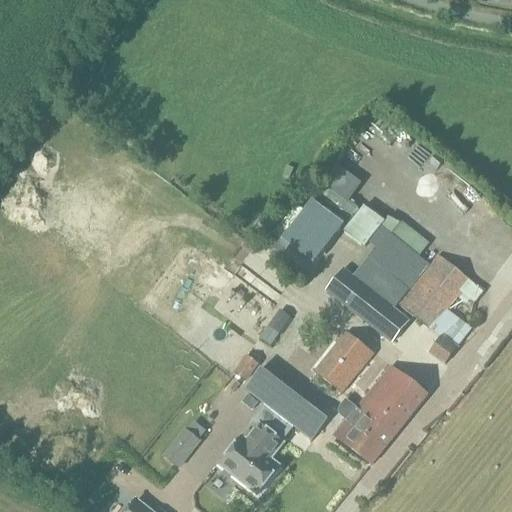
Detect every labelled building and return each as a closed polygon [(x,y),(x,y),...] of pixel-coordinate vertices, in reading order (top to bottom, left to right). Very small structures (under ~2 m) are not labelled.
[(364,208),(345,232),(364,247),(383,223),(364,208)] [(511,224),(492,215),(487,225),(508,235),(511,227),(511,224)] [(436,257),(398,304),(431,329),(468,283),(436,257)] [(409,322),(394,310),(344,270),(326,292),(392,344),(409,322)] [(340,394),(372,355),(347,334),(315,374),(340,394)] [(426,341),(421,358),(442,364),(447,347),(426,341)] [(245,356),(234,374),(247,383),(259,365),(245,356)] [(391,368),(356,410),(346,401),(338,411),(345,423),(332,437),(371,468),(428,397),(391,368)] [(266,371),(265,371),(247,393),(263,404),(266,400),(306,433),(304,435),(316,444),(326,432),(316,423),(321,415),(266,371)] [(238,414),(251,401),(244,394),(231,408),(238,414)] [(185,432),(164,457),(179,470),(200,444),(185,432)] [(255,440),(240,462),(275,491),(292,468),(283,461),(291,451),(272,436),(263,447),(255,440)] [(148,511),(136,502),(127,511),(148,511)]
